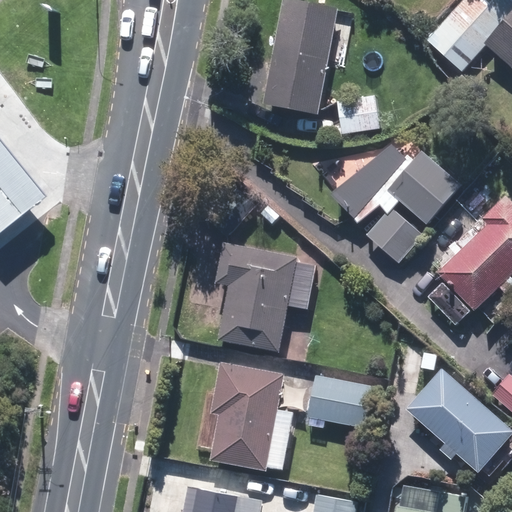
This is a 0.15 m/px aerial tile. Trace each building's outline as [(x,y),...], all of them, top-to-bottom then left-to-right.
[(285,0),(267,104),(320,114),(340,5),(308,0),(285,0)] [(511,0),(463,0),(429,39),(463,69),(489,41),(511,61),(511,0)] [(451,78),(459,93),(473,85),(465,71),(451,78)] [(339,99),(344,133),(382,128),(378,95),(339,99)] [(0,214),(14,231),(62,191),(0,112),(0,214)] [(369,234),(400,262),(425,234),(395,207),(402,199),(429,223),(463,184),(424,150),(417,158),(412,154),(409,157),(394,145),(333,193),(348,212),(350,210),(359,222),(382,205),(389,211),(369,234)] [(210,218),(230,236),(257,204),(237,187),(210,218)] [(440,272),(477,309),(501,286),(506,291),(511,285),(511,198),(508,195),(485,217),(490,223),(477,236),(471,231),(458,245),(455,243),(435,262),(442,270),(440,272)] [(220,340),(282,351),(299,257),(226,243),(218,282),(230,285),(220,340)] [(431,297),(457,324),(471,309),(445,283),(431,297)] [(227,412),(218,459),(268,469),(268,466),(279,409),(285,377),(227,365),(218,410),(227,412)] [(511,426),(445,368),(411,408),(482,470),(511,436),(511,426)] [(326,419),(371,428),(380,386),(318,373),(310,415),(314,416),(312,423),(325,426),(326,419)] [(511,375),(497,393),(511,406),(511,375)] [(465,511),(469,494),(406,484),(402,505),(399,504),(397,511),(465,511)] [(186,511),(260,511),(263,500),(192,485),(186,511)] [(316,511),(356,511),(359,501),(320,494),(316,511)]
